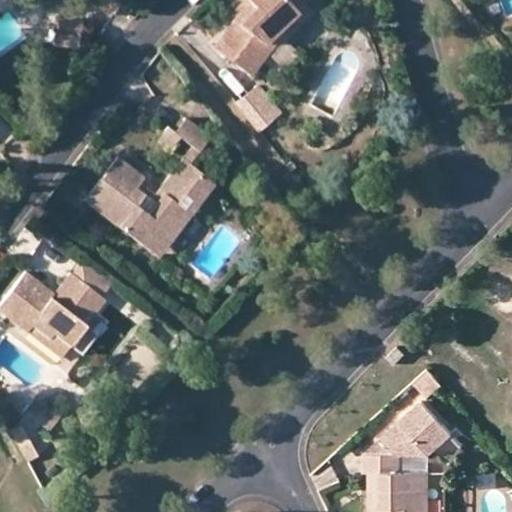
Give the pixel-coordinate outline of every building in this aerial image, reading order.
[(245,0),(243,2),(251,10),(243,18),(240,15),(215,49),(246,71),(269,41),(298,11),(289,2),(286,0),(245,0)] [(291,0),(289,2),(298,11),(269,41),(246,71),(253,76),(275,47),(313,11),(302,0),(291,0)] [(235,10),(240,15),(243,18),(251,10),(243,2),(235,10)] [(81,36),(82,25),(62,23),(61,33),(81,36)] [(79,47),(81,36),(61,33),(61,34),(55,33),(53,45),(79,47)] [(281,112),(255,83),(234,100),(261,130),(281,112)] [(198,152),(211,136),(187,117),(175,132),(169,127),(157,141),(169,150),(178,138),(191,148),(198,152)] [(189,165),(198,152),(191,148),(182,159),(189,165)] [(215,186),(189,165),(182,159),(155,193),(149,189),(144,194),(136,188),(145,177),(118,158),(85,200),(158,257),(215,186)] [(111,285),(82,261),(72,274),(102,297),(111,285)] [(104,300),(102,297),(72,274),(69,272),(53,292),(26,272),(0,305),(0,310),(60,356),(84,325),(81,322),(91,309),(94,312),(104,300)] [(394,364),(404,354),(397,347),(387,357),(394,364)] [(438,383),(427,369),(415,380),(426,393),(438,383)] [(45,405),(34,397),(24,410),(42,424),(51,412),(44,408),(45,405)] [(364,471),(366,471),(377,471),(380,492),(368,492),(368,511),(429,511),(429,471),(401,469),(401,453),(430,453),(453,430),(422,397),(380,437),(391,452),(363,451),(364,471)] [(366,471),(368,492),(380,492),(377,471),(366,471)]
